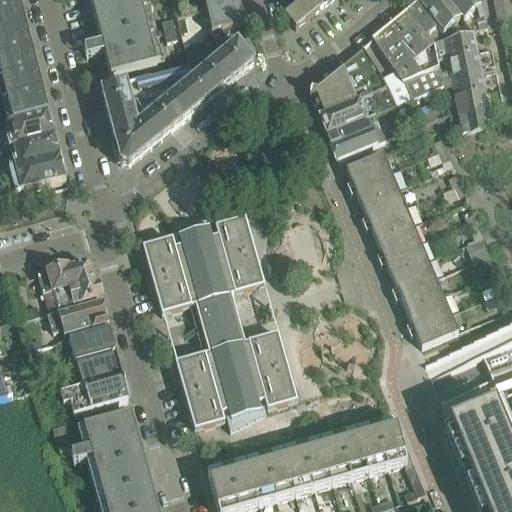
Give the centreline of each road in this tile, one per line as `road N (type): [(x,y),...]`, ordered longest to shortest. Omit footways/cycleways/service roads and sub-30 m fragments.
road 1 (residential): [(178,511),(109,270),(104,226)]
road 2 (residential): [(104,226),(45,0)]
road 3 (residential): [(104,226),(284,90)]
road 4 (residential): [(284,90),(396,0)]
road 5 (residential): [(457,511),(407,385)]
road 6 (residential): [(486,0),(511,126)]
